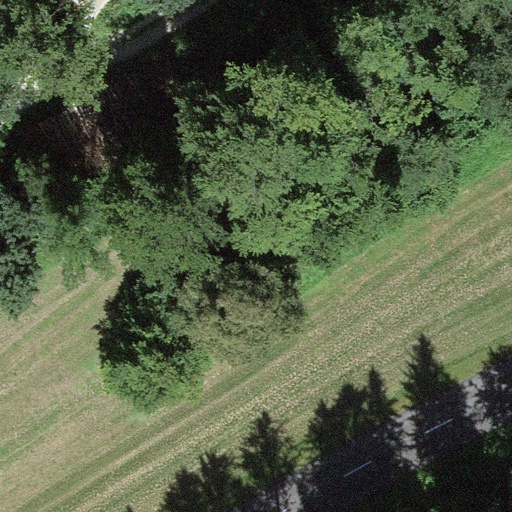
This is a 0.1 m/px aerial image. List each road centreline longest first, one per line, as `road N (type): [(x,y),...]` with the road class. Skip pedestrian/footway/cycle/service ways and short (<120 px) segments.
road 1 (tertiary): [(288,511),(511,391)]
road 2 (track): [(177,0),(0,100)]
